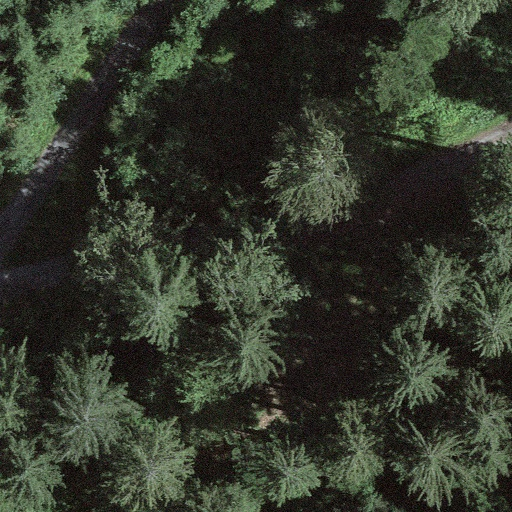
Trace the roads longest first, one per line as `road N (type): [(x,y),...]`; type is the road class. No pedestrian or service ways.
road 1 (track): [(511,116),(4,270)]
road 2 (track): [(4,270),(120,66),(180,0)]
